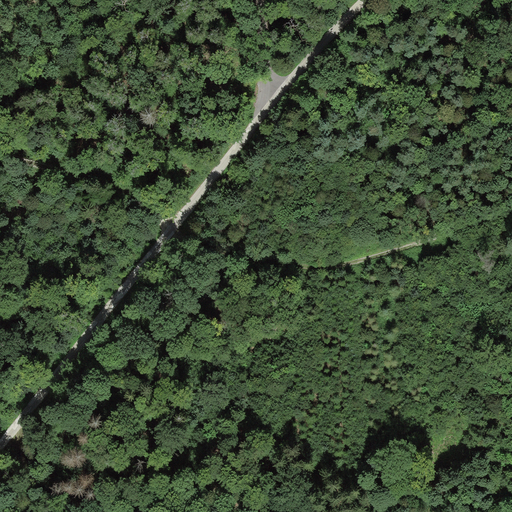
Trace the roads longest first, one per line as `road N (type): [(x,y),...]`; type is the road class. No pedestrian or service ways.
road 1 (track): [(366,0),(272,100),(0,444)]
road 2 (track): [(511,214),(347,265),(275,263),(224,251),(188,241),(175,224)]
road 3 (track): [(0,152),(135,198),(175,224)]
